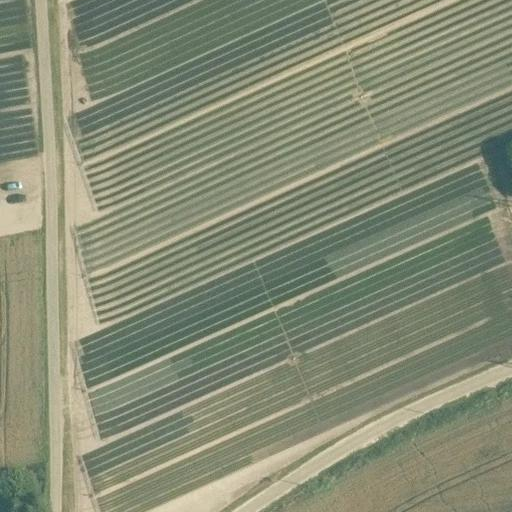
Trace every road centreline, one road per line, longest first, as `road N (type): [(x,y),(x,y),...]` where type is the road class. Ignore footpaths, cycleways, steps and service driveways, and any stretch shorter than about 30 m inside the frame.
road 1 (unclassified): [(36,0),(54,511)]
road 2 (unclassified): [(251,511),(376,431),(511,371)]
